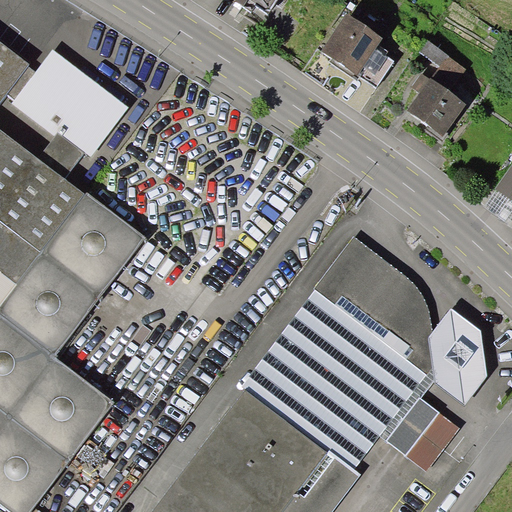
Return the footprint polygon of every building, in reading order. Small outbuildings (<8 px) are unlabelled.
[(235,0),(252,11),(256,6),(268,14),(277,0),(235,0)] [(383,38),(347,13),(321,51),(332,58),(358,75),(375,49),(383,38)] [(440,66),(448,55),(428,40),(420,51),(440,66)] [(30,64),(0,41),(0,306),(86,194),(65,178),(85,152),(91,157),(129,107),(53,49),(36,71),(28,66),(30,64)] [(394,61),(375,49),(358,75),(360,77),(377,88),(394,61)] [(440,66),(432,78),(450,91),(467,69),(448,55),(440,66)] [(357,81),(360,77),(358,75),(332,58),(329,62),(357,81)] [(432,78),(431,77),(430,79),(421,73),(411,86),(419,93),(407,110),(443,136),(467,104),(450,91),(432,78)] [(511,164),(495,189),(496,190),(511,200),(511,164)] [(511,218),(511,200),(496,190),(485,206),(509,223),(511,218)] [(87,191),(86,194),(0,306),(0,503),(11,511),(29,511),(115,402),(55,355),(145,236),(87,191)] [(415,281),(354,237),(313,288),(315,290),(242,385),(245,390),(327,452),(329,449),(355,469),(380,436),(386,441),(419,398),(434,382),(465,404),(488,375),(481,330),(451,308),(433,331),(432,320),(430,311),(425,298),(421,290),(415,281)] [(327,452),(245,390),(151,511),(332,511),(362,474),(355,469),(329,449),(327,452)] [(460,428),(419,398),(386,441),(427,472),(460,428)]
